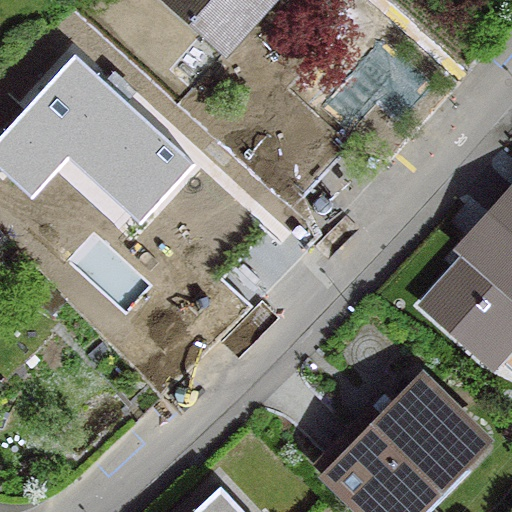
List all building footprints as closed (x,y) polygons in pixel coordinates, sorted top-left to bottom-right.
[(158,0),(219,54),(267,0),(158,0)] [(80,51),(0,133),(0,161),(36,195),(65,165),(140,237),(204,170),(80,51)] [(289,100),(244,149),(298,198),(343,150),(289,100)] [(459,282),(452,275),(424,306),(484,359),(511,327),(511,192),(463,248),(478,262),(459,282)] [(361,436),(349,425),(314,460),(365,511),(390,511),(409,493),(419,503),(476,446),(413,384),(361,436)]
